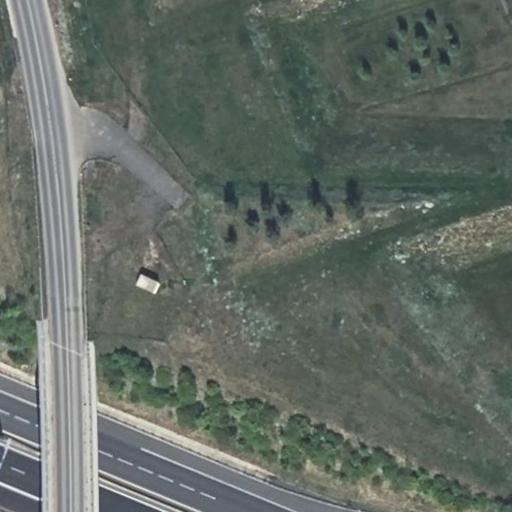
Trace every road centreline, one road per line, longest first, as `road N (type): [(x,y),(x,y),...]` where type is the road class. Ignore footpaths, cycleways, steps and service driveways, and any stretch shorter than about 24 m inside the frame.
road 1 (tertiary): [(27,0),(60,231),(67,511)]
road 2 (motorway): [(255,511),(0,407)]
road 3 (motorway): [(0,464),(116,511)]
